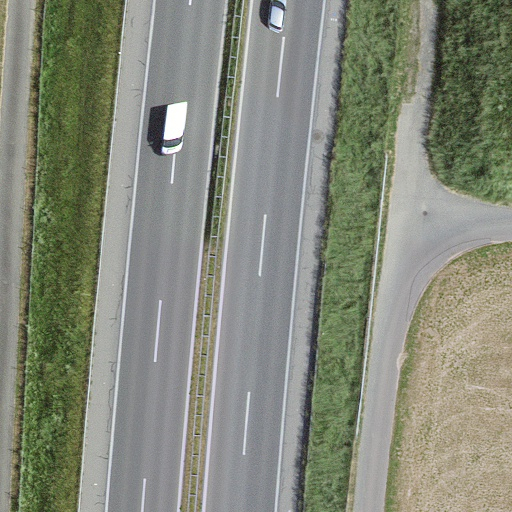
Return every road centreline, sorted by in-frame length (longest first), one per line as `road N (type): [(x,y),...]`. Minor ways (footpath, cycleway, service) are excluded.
road 1 (motorway): [(239,511),(287,0)]
road 2 (motorway): [(189,0),(142,511)]
road 3 (residential): [(0,483),(28,0)]
road 4 (residential): [(511,235),(442,253),(401,293),(366,511)]
road 5 (track): [(442,253),(406,159),(423,0)]
